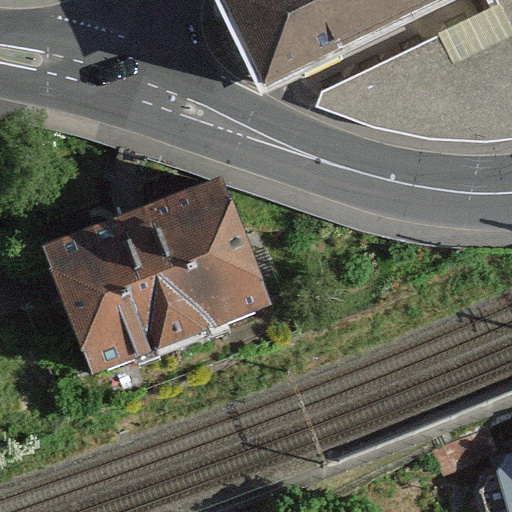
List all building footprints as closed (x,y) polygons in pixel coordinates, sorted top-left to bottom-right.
[(215,0),(260,90),(443,0),(215,0)] [(511,0),(491,0),(495,7),(320,93),(317,107),(369,127),(429,139),(482,142),(511,139),(511,0)] [(271,333),(220,187),(46,255),(42,276),(60,331),(92,403),(271,333)] [(0,319),(37,306),(8,227),(0,230),(0,319)] [(511,511),(511,461),(500,465),(495,481),(504,511),(511,511)]
